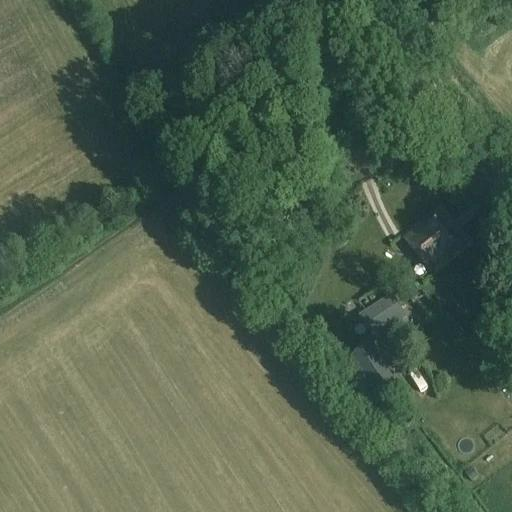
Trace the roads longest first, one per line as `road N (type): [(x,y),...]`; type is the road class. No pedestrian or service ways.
road 1 (track): [(182,190),(401,49)]
road 2 (track): [(392,57),(369,172),(381,214),(425,278)]
road 3 (track): [(407,57),(511,192)]
